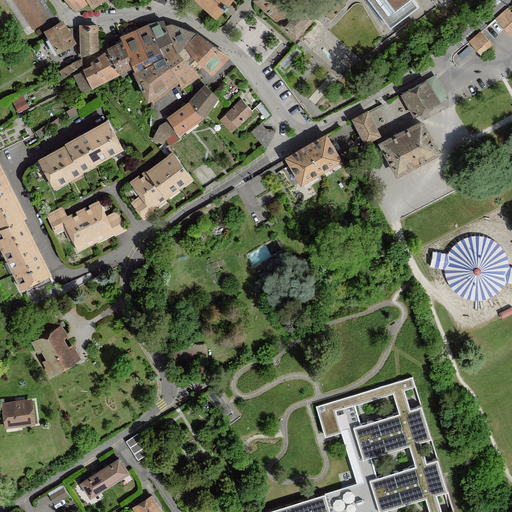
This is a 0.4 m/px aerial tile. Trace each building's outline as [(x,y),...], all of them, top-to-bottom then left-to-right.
[(47,30),(60,22),(45,0),(14,0),(33,28),(42,22),(47,30)] [(89,0),(88,0),(66,0),(75,10),(89,0)] [(198,0),(217,17),(232,0),(198,0)] [(258,0),(296,35),(313,16),(295,0),(258,0)] [(369,0),(390,27),(419,5),(415,0),(369,0)] [(511,29),(511,12),(508,8),(496,19),(497,20),(508,32),(511,29)] [(60,22),(47,30),(58,50),(73,42),(61,22),(60,22)] [(173,40),(166,27),(165,22),(149,23),(149,26),(160,46),(173,40)] [(97,25),(81,26),(83,55),(97,49),(97,25)] [(178,51),(184,57),(191,51),(185,45),(196,33),(173,25),(166,27),(173,40),(178,51)] [(153,61),(165,55),(160,46),(149,26),(138,31),(139,32),(153,61)] [(153,61),(139,32),(122,39),(124,42),(134,65),(135,70),(153,61)] [(482,33),(481,32),(470,42),(477,48),(481,53),(491,43),(482,33)] [(185,45),(191,51),(211,72),(227,55),(196,33),(185,45)] [(198,72),(190,63),(184,57),(178,51),(173,40),(160,46),(165,55),(174,71),(179,79),(181,83),(198,72)] [(134,65),(124,42),(109,50),(120,71),(134,65)] [(304,51),(298,45),(282,62),(288,68),(304,51)] [(120,71),(109,50),(103,57),(93,62),(95,65),(85,69),(92,86),(120,71)] [(174,71),(165,55),(153,61),(135,70),(149,98),(152,97),(154,99),(179,79),(174,71)] [(65,76),(83,65),(83,59),(73,64),(62,71),(65,76)] [(92,86),(85,69),(77,75),(84,90),(92,86)] [(427,81),(436,95),(444,91),(435,76),(427,81)] [(403,93),(415,115),(439,101),(436,95),(427,81),(427,80),(403,93)] [(192,101),(198,111),(204,114),(217,96),(207,86),(192,101)] [(253,110),(243,99),(227,114),(237,125),(253,110)] [(198,111),(192,101),(170,118),(179,132),(204,114),(198,111)] [(366,141),(380,134),(368,111),(354,118),(366,141)] [(95,129),(111,159),(125,152),(109,121),(95,129)] [(422,122),(382,143),(383,145),(398,173),(439,151),(422,122)] [(260,123),(251,131),(267,148),(276,130),(266,129),(260,123)] [(81,137),(98,166),(111,159),(95,129),(81,137)] [(167,137),(158,132),(155,138),(164,143),(167,137)] [(327,134),(288,157),(302,182),(341,159),(327,134)] [(68,145),(84,174),(98,166),(81,137),(67,144),(68,145)] [(54,153),(71,183),(85,176),(84,174),(68,145),(54,153)] [(71,183),(54,153),(41,161),(47,173),(57,190),(71,183)] [(193,178),(174,153),(162,162),(180,187),(193,178)] [(47,173),(41,161),(33,165),(40,177),(47,173)] [(180,187),(162,162),(149,172),(167,195),(168,196),(180,187)] [(167,195),(149,172),(133,183),(144,198),(151,207),(167,195)] [(10,188),(4,174),(0,175),(0,193),(9,189),(10,188)] [(0,211),(16,203),(9,189),(0,193),(0,211)] [(151,207),(144,198),(135,205),(144,218),(154,211),(151,207)] [(23,217),(16,203),(0,211),(0,228),(21,218),(23,217)] [(101,203),(83,212),(96,238),(114,229),(109,219),(101,203)] [(68,217),(63,207),(48,215),(54,226),(63,222),(62,220),(68,217)] [(78,247),(96,238),(83,212),(65,221),(78,247)] [(119,214),(109,219),(114,229),(116,234),(126,229),(119,214)] [(0,246),(28,232),(21,218),(0,228),(0,246)] [(35,246),(28,232),(0,246),(0,252),(4,261),(35,246)] [(42,260),(35,246),(4,261),(11,275),(42,260)] [(52,281),(42,260),(11,275),(22,296),(52,281)] [(39,340),(57,329),(61,327),(56,318),(30,333),(35,341),(39,340)] [(39,340),(56,370),(78,357),(73,347),(70,346),(68,347),(57,329),(39,340)] [(355,403),(395,391),(405,389),(416,385),(413,376),(317,406),(326,435),(342,430),(335,409),(355,403)] [(232,410),(214,386),(205,393),(222,417),(232,410)] [(402,411),(411,408),(405,389),(395,391),(402,411)] [(16,402),(3,403),(6,423),(21,421),(22,424),(35,422),(32,403),(16,405),(16,402)] [(325,492),(331,511),(388,511),(388,509),(382,510),(372,478),(378,476),(372,456),(366,457),(356,425),(361,423),(355,403),(335,409),(342,430),(348,429),(364,481),(325,492)] [(372,456),(412,443),(422,440),(432,438),(422,405),(411,408),(402,411),(361,423),(356,425),(366,457),(372,456)] [(143,439),(139,433),(127,441),(131,447),(143,439)] [(147,445),(143,439),(131,447),(135,453),(147,445)] [(428,460),(422,440),(412,443),(418,464),(428,460)] [(151,451),(147,445),(135,453),(138,459),(151,451)] [(438,457),(428,460),(418,464),(378,476),(372,478),(382,510),(388,509),(429,496),(437,494),(449,490),(438,457)] [(120,458),(101,470),(110,483),(128,471),(120,458)] [(101,470),(83,482),(91,495),(110,483),(101,470)] [(67,494),(64,488),(51,495),(55,501),(67,494)] [(331,511),(325,492),(267,510),(267,511),(331,511)] [(443,511),(437,494),(429,496),(433,511),(443,511)] [(161,511),(152,497),(136,506),(139,511),(161,511)]
